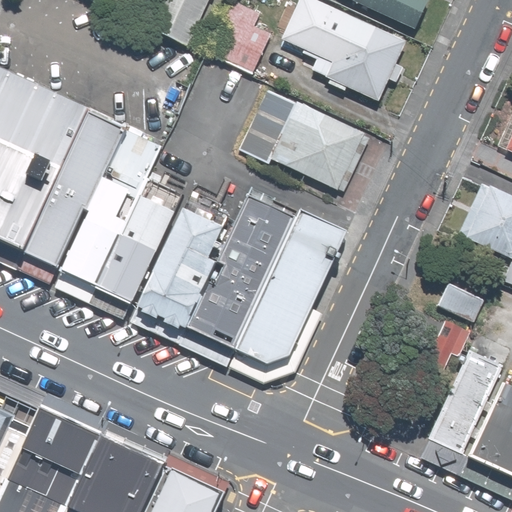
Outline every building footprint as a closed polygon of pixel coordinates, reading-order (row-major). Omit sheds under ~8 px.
[(205,0),(150,0),(138,28),(185,48),(205,0)] [(251,27),(257,15),(224,0),(221,0),(198,53),(250,77),(269,35),(251,27)] [(280,0),(323,21),(329,8),(333,0),(332,0),(280,0)] [(420,0),(340,0),(406,31),(420,0)] [(401,43),(329,8),(323,21),(299,69),(371,104),(401,43)] [(0,242),(24,254),(91,114),(92,112),(0,69),(0,242)] [(297,104),(268,91),(239,151),(269,166),(272,160),(338,192),(339,190),(344,193),(370,139),(364,137),(365,135),(298,102),(297,104)] [(511,106),(491,146),(511,156),(511,106)] [(91,114),(24,254),(57,270),(85,211),(89,214),(127,131),(129,127),(125,125),(124,129),(91,114)] [(127,131),(89,214),(62,272),(98,289),(140,198),(163,148),(127,131)] [(448,233),(502,261),(507,251),(511,244),(511,198),(476,179),(448,233)] [(217,265),(187,330),(235,353),(297,219),(272,208),(276,200),(252,189),(217,265)] [(140,198),(98,289),(133,306),(175,215),(140,198)] [(228,231),(183,210),(138,308),(143,311),(142,315),(158,322),(159,319),(166,322),(164,325),(179,332),(181,327),(187,330),(217,265),(209,261),(219,240),(223,242),(228,231)] [(297,219),(235,353),(267,368),(291,358),(348,234),(300,212),(297,219)] [(511,253),(507,251),(502,261),(494,277),(511,286),(511,253)] [(478,299),(439,280),(426,306),(466,325),(478,299)] [(450,372),(462,346),(467,332),(442,321),(437,331),(423,325),(410,354),(450,372)] [(494,360),(462,346),(450,372),(418,442),(450,457),(484,381),(494,360)] [(0,499),(43,408),(0,387),(0,499)] [(511,388),(511,392),(502,388),(469,462),(511,481),(511,388)] [(0,511),(66,511),(68,508),(103,436),(43,408),(0,499),(0,511)] [(143,511),(165,466),(103,436),(68,508),(75,511),(143,511)] [(218,511),(226,494),(165,466),(143,511),(218,511)]
